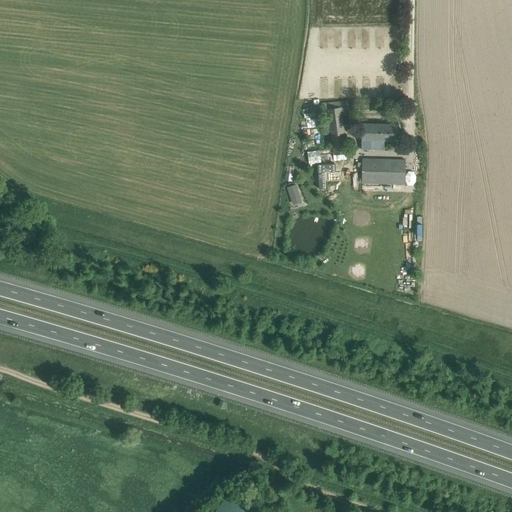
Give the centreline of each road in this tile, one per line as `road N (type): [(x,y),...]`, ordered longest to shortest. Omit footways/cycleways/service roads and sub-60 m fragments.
road 1 (motorway): [(0,316),(511,481)]
road 2 (motorway): [(511,453),(0,289)]
road 3 (track): [(0,369),(248,451),(311,489),(372,511)]
